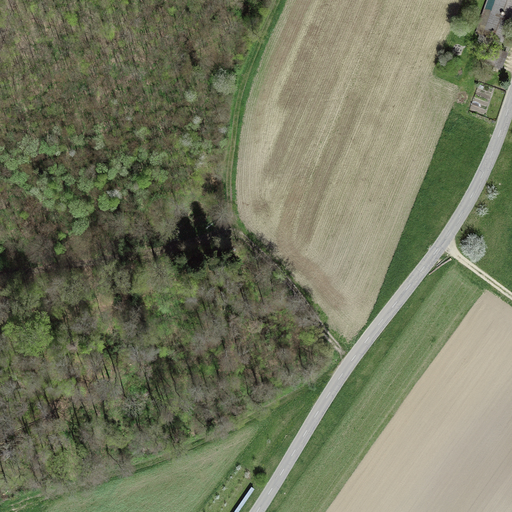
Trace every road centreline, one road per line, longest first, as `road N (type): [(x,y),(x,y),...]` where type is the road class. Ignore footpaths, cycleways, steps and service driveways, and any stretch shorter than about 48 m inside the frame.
road 1 (tertiary): [(511,99),(475,191),(346,369),(257,511)]
road 2 (track): [(234,232),(243,94),(280,0)]
road 3 (track): [(322,326),(234,232),(160,252)]
